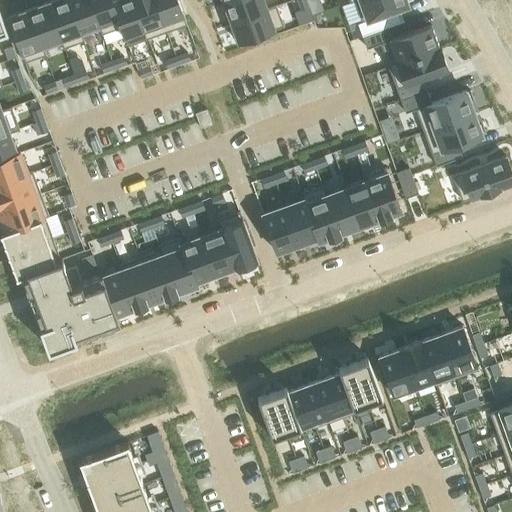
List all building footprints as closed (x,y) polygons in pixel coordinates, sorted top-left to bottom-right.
[(68,0),(52,0),(47,2),(64,48),(83,41),(68,0)] [(90,0),(68,0),(83,41),(85,40),(83,36),(101,29),(90,0)] [(111,0),(90,0),(101,29),(102,34),(121,27),(128,45),(118,18),(111,0)] [(111,0),(118,18),(128,45),(147,38),(133,0),(111,0)] [(155,0),(133,0),(147,38),(167,31),(155,0)] [(178,0),(155,0),(167,31),(187,24),(178,0)] [(264,0),(232,0),(224,3),(231,22),(277,5),(268,8),(264,0)] [(306,0),(298,0),(302,10),(309,7),(306,0)] [(407,0),(351,0),(350,1),(350,2),(355,0),(363,21),(358,23),(363,35),(388,26),(384,14),(409,5),(407,0)] [(47,2),(28,9),(45,55),(46,54),(45,49),(62,43),(64,48),(47,2)] [(277,5),(231,22),(239,42),(284,26),(277,5)] [(28,9),(9,16),(25,62),(45,55),(28,9)] [(388,26),(363,35),(367,48),(381,43),(389,64),(388,64),(389,65),(440,46),(439,45),(431,24),(393,38),(388,26)] [(12,45),(4,48),(8,59),(16,56),(12,45)] [(440,46),(389,65),(401,99),(427,90),(422,78),(448,68),(440,46)] [(188,52),(176,56),(178,64),(190,59),(188,52)] [(124,56),(112,60),(115,68),(127,63),(124,56)] [(176,56),(165,60),(168,68),(178,64),(176,56)] [(112,60),(101,64),(104,72),(115,68),(112,60)] [(151,65),(139,70),(142,77),(153,73),(151,65)] [(19,67),(12,69),(16,81),(24,78),(19,67)] [(86,70),(74,74),(76,82),(88,77),(86,70)] [(74,74),(63,78),(66,86),(76,82),(74,74)] [(24,78),(16,81),(20,92),(28,89),(24,78)] [(55,81),(44,85),(47,93),(58,88),(55,81)] [(427,90),(401,99),(406,112),(416,108),(424,130),(475,112),(474,110),(471,102),(475,100),(471,90),(467,91),(466,89),(431,102),(427,90)] [(2,110),(0,110),(0,135),(10,132),(19,128),(11,107),(2,110)] [(41,107),(33,110),(37,122),(45,119),(41,107)] [(207,108),(195,112),(201,127),(212,123),(207,108)] [(475,112),(424,130),(437,165),(462,156),(458,144),(483,135),(482,133),(486,131),(482,121),(478,122),(475,114),(475,112)] [(45,119),(37,122),(41,133),(49,130),(45,119)] [(10,132),(0,135),(0,159),(21,152),(21,151),(17,152),(10,132)] [(365,141),(354,145),(356,153),(368,148),(365,141)] [(354,145),(343,149),(346,157),(356,153),(354,145)] [(56,150),(49,153),(53,164),(60,162),(56,150)] [(21,152),(0,159),(0,183),(34,171),(33,170),(29,172),(21,152)] [(511,170),(506,155),(453,174),(462,200),(480,193),(480,194),(500,186),(511,181),(511,170)] [(325,156),(313,160),(316,168),(328,163),(325,156)] [(313,160),(302,164),(305,172),(316,168),(313,160)] [(60,162),(53,164),(57,176),(65,173),(60,162)] [(386,166),(364,174),(380,218),(402,210),(386,166)] [(409,167),(397,171),(406,197),(418,192),(409,167)] [(284,170),(272,175),(275,182),(287,178),(284,170)] [(34,171),(0,183),(0,207),(41,193),(34,171)] [(365,179),(345,186),(360,225),(380,218),(364,174),(365,179)] [(272,175),(262,179),(264,186),(275,182),(272,175)] [(322,184),(301,192),(303,197),(313,222),(319,240),(329,237),(340,233),(322,184)] [(323,184),(322,184),(340,233),(341,232),(360,225),(345,186),(327,193),(323,184)] [(71,192),(64,195),(68,206),(75,203),(71,192)] [(41,193),(0,207),(0,216),(5,229),(1,231),(1,232),(49,214),(41,193)] [(223,193),(211,197),(214,205),(225,201),(223,193)] [(303,197),(283,205),(297,244),(317,236),(319,240),(313,222),(303,197)] [(202,200),(190,205),(193,212),(205,208),(202,200)] [(190,205),(180,209),(183,216),(193,212),(190,205)] [(283,205),(263,212),(277,251),(297,244),(283,205)] [(240,210),(218,218),(221,227),(236,267),(258,259),(240,210)] [(49,214),(1,232),(1,233),(2,233),(5,241),(5,244),(6,243),(9,252),(8,252),(9,253),(53,237),(46,217),(50,215),(49,214)] [(162,215),(150,219),(153,227),(165,223),(162,215)] [(72,217),(64,220),(69,231),(76,229),(72,217)] [(150,219),(139,223),(142,231),(153,227),(150,219)] [(221,227),(201,234),(215,274),(235,266),(236,267),(221,227)] [(76,229),(69,231),(73,243),(80,240),(76,229)] [(121,230),(109,234),(112,242),(124,237),(121,230)] [(109,234),(99,238),(101,246),(112,242),(109,234)] [(181,236),(179,236),(197,285),(198,284),(197,280),(215,274),(201,234),(183,241),(181,236)] [(179,236),(158,244),(160,248),(176,292),(178,292),(178,291),(197,285),(179,236)] [(53,237),(9,253),(9,254),(10,254),(13,263),(12,263),(13,265),(14,265),(17,273),(16,274),(17,275),(63,258),(62,257),(61,257),(53,237)] [(160,248),(140,256),(156,299),(166,296),(176,292),(160,248)] [(93,253),(81,257),(86,269),(97,265),(93,253)] [(140,256),(119,263),(121,268),(136,307),(148,303),(148,302),(156,299),(140,256)] [(63,258),(17,275),(17,276),(23,274),(29,292),(30,294),(34,305),(34,307),(35,307),(41,325),(47,341),(49,347),(49,348),(51,348),(62,344),(77,338),(76,338),(106,327),(106,328),(108,327),(118,323),(119,323),(101,273),(82,280),(77,265),(67,268),(63,258)] [(102,273),(101,273),(119,323),(120,323),(117,314),(135,307),(136,307),(121,268),(103,274),(102,273)] [(462,324),(441,332),(457,376),(478,368),(462,324)] [(480,331),(472,334),(476,345),(484,342),(480,331)] [(441,332),(421,339),(437,384),(457,376),(441,332)] [(421,339),(400,346),(400,347),(415,386),(434,379),(436,384),(437,384),(421,339)] [(484,342),(476,345),(480,356),(488,354),(484,342)] [(400,347),(379,354),(394,394),(415,386),(400,347)] [(368,357),(354,362),(370,406),(384,401),(368,357)] [(354,362),(340,367),(356,411),(370,406),(354,362)] [(497,362),(490,365),(494,376),(502,373),(497,362)] [(340,371),(328,375),(343,416),(356,411),(340,367),(339,367),(340,371)] [(328,375),(314,380),(329,421),(343,416),(328,375)] [(314,380),(301,385),(316,426),(329,421),(314,380)] [(287,386),(286,387),(302,431),(303,431),(301,426),(313,422),(314,426),(316,426),(301,385),(288,390),(287,386)] [(286,387),(273,391),(289,436),(302,431),(286,387)] [(273,391),(258,397),(274,441),(289,436),(273,391)] [(477,396),(466,400),(469,408),(480,404),(477,396)] [(466,400),(455,404),(457,412),(469,408),(466,400)] [(511,404),(490,412),(498,433),(511,428),(511,404)] [(437,411),(425,415),(428,423),(439,418),(437,411)] [(425,415),(414,419),(417,427),(428,423),(425,415)] [(385,425),(378,428),(382,440),(389,437),(385,425)] [(378,428),(370,431),(374,442),(382,440),(378,428)] [(511,428),(498,433),(505,454),(511,451),(511,428)] [(158,430),(147,435),(150,442),(161,438),(158,430)] [(468,432),(460,434),(464,446),(472,443),(468,432)] [(358,435),(351,438),(355,449),(362,447),(358,435)] [(161,438),(150,442),(151,447),(152,450),(164,445),(161,438)] [(351,438),(343,441),(347,452),(355,449),(351,438)] [(154,511),(128,441),(80,459),(99,511),(154,511)] [(472,443),(464,446),(469,457),(476,454),(472,443)] [(164,445),(152,450),(155,457),(167,453),(164,445)] [(331,445),(324,448),(328,459),(335,456),(331,445)] [(151,447),(144,449),(145,453),(147,459),(148,461),(156,458),(155,457),(152,450),(151,447)] [(324,448),(316,450),(320,462),(328,459),(324,448)] [(167,453),(155,457),(156,458),(158,465),(169,460),(167,453)] [(304,455),(296,457),(301,469),(308,466),(304,455)] [(296,457),(289,460),(293,472),(301,469),(296,457)] [(169,460),(158,465),(161,472),(172,468),(169,460)] [(172,468),(161,472),(163,480),(175,475),(172,468)] [(483,472),(475,475),(479,486),(487,483),(483,472)] [(175,475),(163,480),(166,487),(178,483),(175,475)] [(178,483),(166,487),(169,495),(180,490),(178,483)] [(487,483),(479,486),(483,496),(483,497),(491,495),(490,494),(487,483)] [(180,490),(169,495),(172,502),(183,498),(180,490)] [(183,498),(172,502),(174,510),(186,505),(183,498)]
